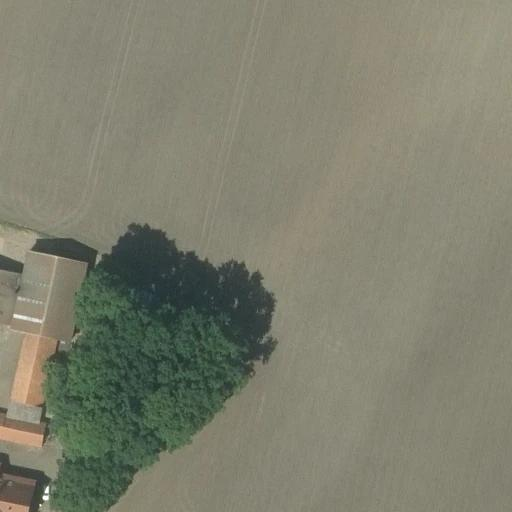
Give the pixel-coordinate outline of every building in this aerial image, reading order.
[(87,264),(30,252),(25,276),(14,326),(13,326),(13,329),(27,333),(57,339),(70,342),(87,264)] [(25,276),(0,271),(0,270),(0,323),(13,326),(14,326),(25,276)] [(57,339),(27,333),(12,402),(42,408),(57,339)] [(42,408),(12,402),(9,417),(39,423),(42,408)] [(9,417),(0,415),(0,438),(43,447),(47,425),(9,417)] [(101,460),(81,456),(79,467),(99,471),(101,460)] [(0,511),(28,511),(34,483),(0,475),(0,511)]
